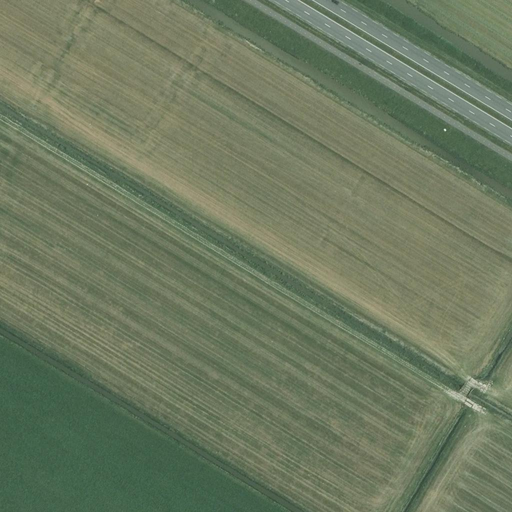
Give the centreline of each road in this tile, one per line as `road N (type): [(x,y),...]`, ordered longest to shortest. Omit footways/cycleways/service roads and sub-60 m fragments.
road 1 (primary): [(282,0),(511,137)]
road 2 (primary): [(511,113),(324,0)]
